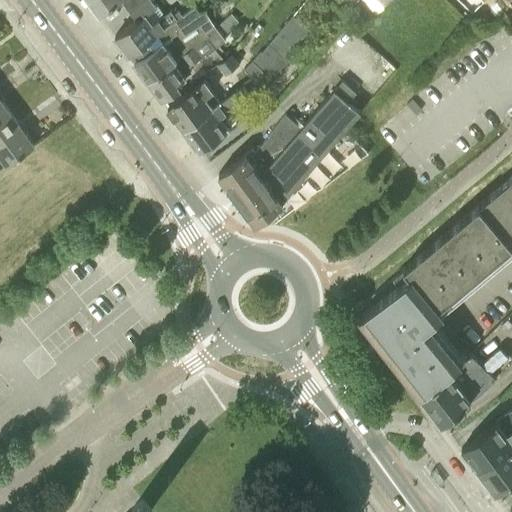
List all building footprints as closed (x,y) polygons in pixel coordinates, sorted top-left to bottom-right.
[(121,0),(124,0),(131,8),(142,0),(89,0),(101,16),(121,0)] [(154,0),(142,0),(131,8),(139,18),(116,35),(130,54),(133,52),(182,14),(179,10),(174,13),(171,9),(154,21),(147,12),(157,4),(154,0)] [(337,0),(344,7),(351,1),(352,2),(354,0),(366,0),(376,12),(390,0),(337,0)] [(149,80),(201,42),(211,35),(210,32),(218,27),(200,1),(182,14),(133,52),(138,58),(135,60),(149,80)] [(369,33),(379,24),(366,10),(356,19),(369,33)] [(220,22),(227,30),(238,20),(231,12),(220,22)] [(221,101),(186,128),(201,149),(230,128),(222,116),(251,94),(272,77),(288,59),(285,56),(309,28),(293,14),(261,52),(246,68),(252,77),(245,83),(221,101)] [(207,51),(201,42),(149,80),(163,98),(181,85),(178,82),(186,76),(183,73),(192,67),(190,65),(201,56),(207,51)] [(225,73),(240,61),(232,51),(217,63),(225,73)] [(169,105),(186,128),(221,101),(213,90),(214,89),(206,78),(169,105)] [(253,148),(219,173),(256,224),(283,203),(282,202),(361,110),(349,100),(356,91),(342,79),(303,127),(286,113),(269,133),(270,134),(258,147),(255,150),(253,148)] [(0,97),(0,116),(9,109),(0,97)] [(9,109),(0,116),(0,142),(21,126),(9,109)] [(21,126),(0,142),(0,155),(7,164),(35,144),(21,126)] [(457,366),(461,362),(426,318),(433,312),(438,314),(443,311),(439,306),(511,245),(511,243),(511,175),(403,268),(410,276),(359,315),(420,394),(457,366)] [(505,347),(487,361),(493,368),(511,354),(505,347)] [(470,353),(461,362),(457,366),(420,394),(442,422),(485,388),(493,378),(470,353)] [(462,448),(480,470),(511,445),(511,407),(511,408),(509,408),(508,409),(501,414),(502,417),(462,448)] [(511,445),(480,470),(497,492),(511,480),(511,445)] [(148,511),(152,509),(143,499),(133,507),(134,509),(136,511),(148,511)]
